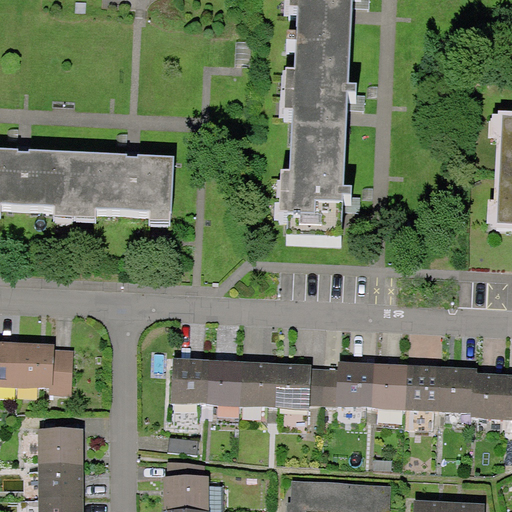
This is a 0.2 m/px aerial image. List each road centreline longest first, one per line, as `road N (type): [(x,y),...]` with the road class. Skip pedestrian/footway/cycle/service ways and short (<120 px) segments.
road 1 (residential): [(511,321),(125,304)]
road 2 (residential): [(125,304),(125,511)]
road 3 (residential): [(125,304),(0,297)]
